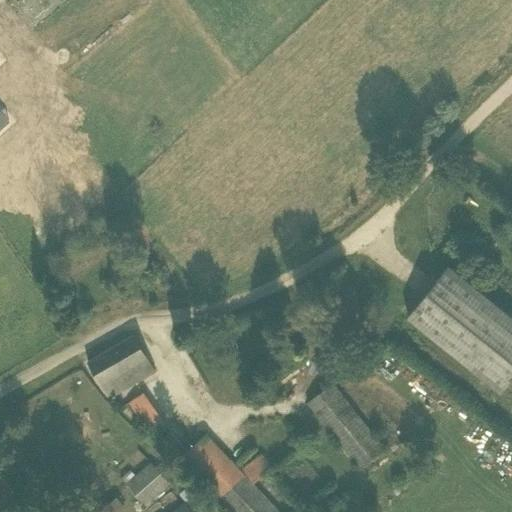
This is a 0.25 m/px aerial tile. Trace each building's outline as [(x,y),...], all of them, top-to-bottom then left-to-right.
[(12,0),(29,26),(69,1),(68,0),(12,0)] [(511,315),(449,264),(408,315),(502,391),(511,378),(511,315)] [(135,333),(88,360),(109,397),(155,370),(135,333)] [(386,448),(341,391),(334,381),(307,402),(359,469),(386,448)] [(163,419),(144,391),(127,402),(147,431),(163,419)] [(160,440),(172,457),(185,448),(174,431),(160,440)] [(281,511),(254,483),(273,466),(262,453),(242,470),(207,432),(179,456),(218,498),(220,497),(234,511),(281,511)] [(170,484),(151,461),(126,482),(145,505),(170,484)] [(210,511),(199,498),(201,497),(190,483),(179,492),(185,500),(169,511),(210,511)]
